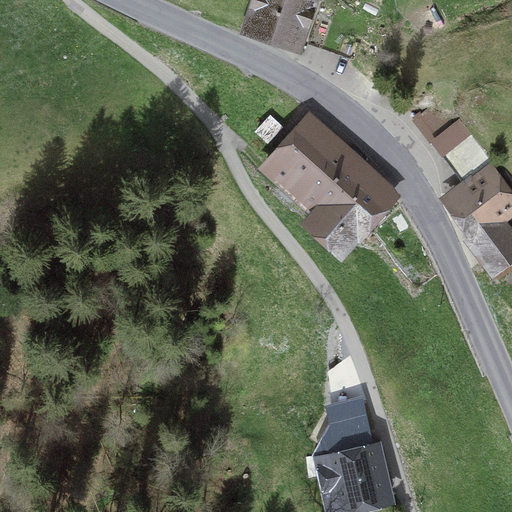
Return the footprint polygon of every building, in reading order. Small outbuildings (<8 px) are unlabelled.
[(312,0),(261,0),(252,29),(297,44),(312,0)] [(319,14),(310,41),(356,56),(365,29),(319,14)] [(490,160),(463,123),(440,141),(466,178),(490,160)] [(305,124),(275,159),(328,206),(313,223),(341,246),(356,229),(358,231),(388,196),(305,124)] [(511,196),(493,171),(454,201),(477,231),(496,216),(511,204),(511,196)] [(492,270),(511,255),(511,236),(496,216),(477,231),(468,238),(492,270)] [(327,509),(381,497),(366,430),(319,440),(316,460),(327,509)]
